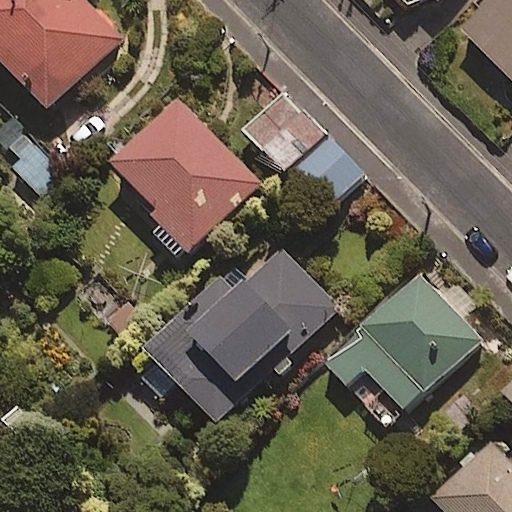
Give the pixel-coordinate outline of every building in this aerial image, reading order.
[(129,48),(83,0),(0,0),(0,61),(55,119),(129,48)] [(450,0),(403,0),(416,13),(429,0),(434,0),(443,8),(450,0)] [(511,0),(471,41),(511,80),(511,0)] [(332,143),(289,100),(251,138),(293,181),(332,143)] [(268,192),(186,109),(121,174),(167,220),(150,237),(186,273),(268,192)] [(66,184),(35,146),(13,163),(44,201),(66,184)] [(368,184),(335,149),(304,179),(337,214),(368,184)] [(341,313),(290,260),(251,298),(239,287),(159,365),(227,435),(254,409),(248,403),(341,313)] [(486,346),(424,283),(332,373),(393,436),(486,346)] [(511,511),(511,459),(496,445),(437,506),(443,511),(511,511)]
